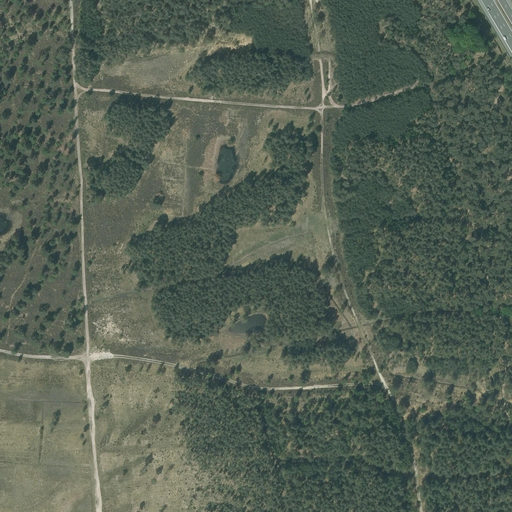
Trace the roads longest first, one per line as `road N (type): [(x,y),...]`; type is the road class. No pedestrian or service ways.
road 1 (track): [(511,420),(496,300),(428,88),(323,108)]
road 2 (track): [(97,511),(74,88)]
road 3 (track): [(421,511),(408,437),(338,274),(326,226),(323,108)]
road 4 (track): [(86,356),(165,363),(257,388),(384,383)]
road 5 (track): [(323,108),(74,88)]
